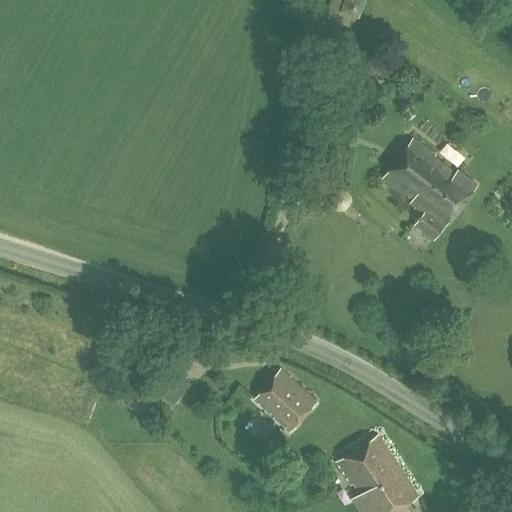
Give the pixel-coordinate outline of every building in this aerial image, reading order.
[(331,0),(325,15),(351,26),(362,0),(331,0)] [(319,120),(354,125),(362,70),(326,65),(319,120)] [(415,224),(435,239),(444,227),(477,185),(457,169),(454,172),(440,161),(441,160),(412,138),(382,177),(412,199),(410,201),(424,212),(415,224)] [(343,190),(341,190),(339,190),(337,191),(334,193),(333,194),(332,195),(332,198),(332,199),(332,201),(332,202),(333,204),(335,206),(337,207),(339,208),(342,208),(344,208),(345,207),(347,205),(348,204),(349,202),(350,201),(350,199),(349,198),(349,195),(348,193),(346,192),(345,191),(343,190)] [(254,398),(290,430),(317,401),(280,368),(254,398)] [(173,371),(156,391),(172,405),(189,385),(173,371)] [(352,497),(361,511),(392,511),(418,495),(378,434),(336,461),(358,494),(352,497)]
